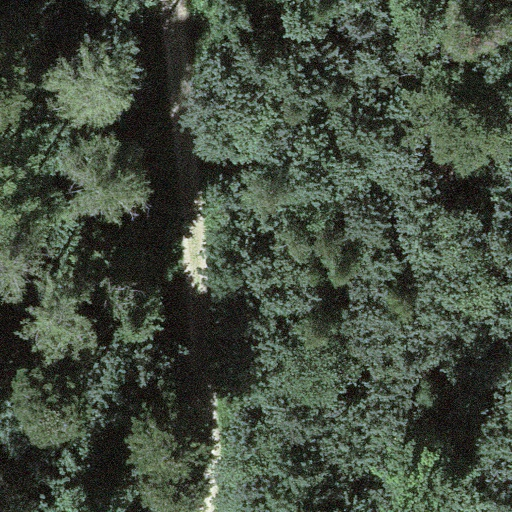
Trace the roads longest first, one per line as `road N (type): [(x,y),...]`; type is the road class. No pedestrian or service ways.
road 1 (track): [(202,511),(198,250),(173,0)]
road 2 (track): [(244,511),(511,377)]
